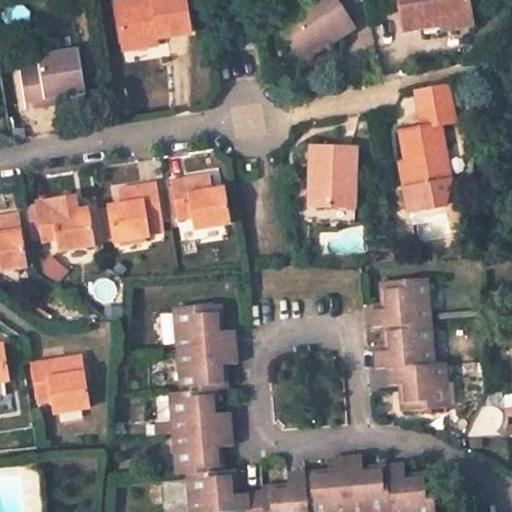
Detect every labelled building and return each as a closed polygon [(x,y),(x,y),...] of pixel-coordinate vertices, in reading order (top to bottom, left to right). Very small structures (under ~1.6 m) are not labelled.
[(155,38),(189,33),(183,0),(134,0),(116,3),(122,42),(155,37),(155,38)] [(302,60),(352,28),(333,0),(329,0),(282,30),(302,60)] [(469,14),(467,0),(399,0),(404,31),(441,26),(440,18),(469,14)] [(287,10),(274,18),(282,30),(295,22),(287,10)] [(441,26),(442,31),(471,27),(469,14),(440,18),(441,26)] [(155,37),(122,42),(123,50),(157,45),(155,38),(155,37)] [(160,45),(124,52),(126,61),(162,54),(160,45)] [(83,92),(77,54),(40,59),(41,65),(22,68),(28,108),(48,105),(46,97),(59,96),(83,92)] [(48,105),(60,103),(59,96),(46,97),(48,105)] [(445,204),(451,180),(442,125),(453,124),(451,108),(420,113),(422,129),(403,132),(408,162),(412,187),(405,188),(409,211),(445,204)] [(354,207),(355,150),(312,149),(311,188),(318,189),(318,207),(354,207)] [(408,162),(400,163),(405,188),(412,187),(408,162)] [(211,190),(209,175),(171,181),(177,217),(190,215),(193,231),(228,225),(224,198),(213,199),(211,190)] [(163,222),(156,184),(120,190),(123,207),(124,216),(111,218),(115,244),(153,238),(150,224),(163,222)] [(224,198),(222,188),(211,190),(213,199),(224,198)] [(98,246),(94,221),(82,223),(81,214),(78,197),(40,203),(46,240),(59,238),(62,253),(98,246)] [(123,207),(109,209),(111,218),(124,216),(123,207)] [(94,221),(92,212),(81,214),(82,223),(94,221)] [(18,242),(17,232),(22,231),(20,215),(0,218),(0,269),(27,265),(24,241),(18,242)] [(386,328),(430,325),(427,279),(382,282),(384,310),(374,310),(375,329),(386,328)] [(222,331),(219,304),(177,308),(179,352),(235,348),(234,331),(222,331)] [(430,325),(386,328),(387,351),(377,352),(378,370),(390,368),(434,365),(430,325)] [(0,355),(12,354),(11,345),(0,345),(0,355)] [(182,392),(216,389),(226,389),(225,365),(236,364),(235,348),(179,352),(182,392)] [(0,382),(16,381),(12,354),(0,355),(0,382)] [(82,388),(80,378),(89,377),(86,361),(34,368),(40,407),(53,406),(55,417),(94,411),(90,387),(82,388)] [(401,384),(404,411),(447,407),(444,364),(434,365),(390,368),(391,385),(401,384)] [(80,378),(82,388),(90,387),(89,377),(80,378)] [(173,393),(177,434),(231,429),(230,413),(218,414),(216,389),(182,392),(173,393)] [(189,475),(222,473),(220,448),(232,447),(231,429),(177,434),(179,476),(189,475)] [(344,460),(349,511),(373,511),(391,510),(387,468),(364,469),(363,458),(344,460)] [(192,511),(236,511),(245,511),(349,511),(344,460),(329,461),(330,473),(305,475),(305,473),(288,474),(289,486),(262,489),(263,494),(236,495),(234,472),(222,473),(189,475),(192,511)] [(387,468),(391,510),(390,511),(434,511),(432,475),(406,476),(405,466),(387,468)]
